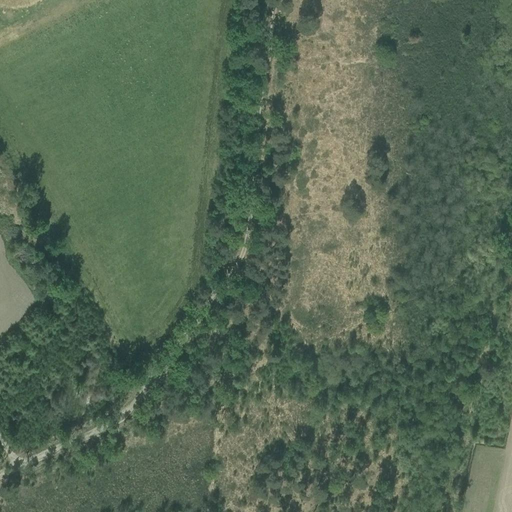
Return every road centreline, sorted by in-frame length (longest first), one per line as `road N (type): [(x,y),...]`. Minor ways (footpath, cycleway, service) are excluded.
road 1 (track): [(0,472),(127,412),(232,272)]
road 2 (track): [(232,272),(249,215),(268,0)]
